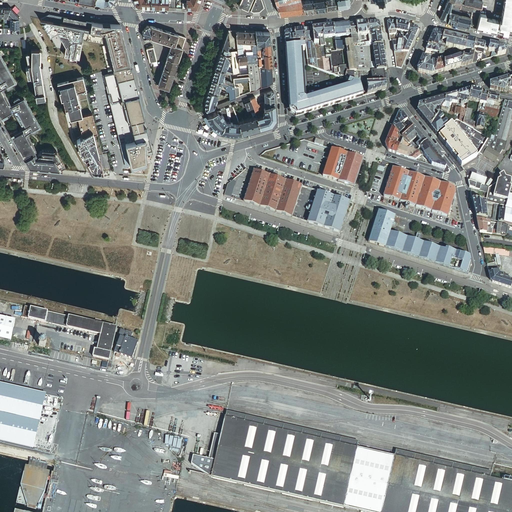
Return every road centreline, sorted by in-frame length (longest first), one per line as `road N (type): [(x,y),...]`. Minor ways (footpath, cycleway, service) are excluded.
road 1 (residential): [(184,193),(474,284)]
road 2 (unclassified): [(135,384),(184,193)]
road 3 (residential): [(372,154),(359,192),(252,158),(244,145)]
road 4 (residential): [(184,193),(21,176)]
road 5 (residential): [(130,15),(154,111),(178,123)]
road 6 (residential): [(357,199),(471,237)]
